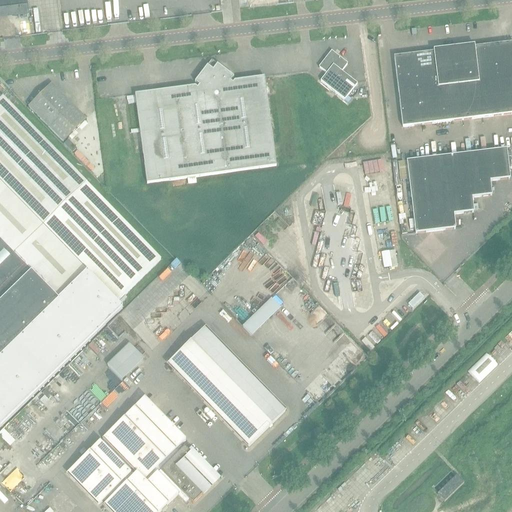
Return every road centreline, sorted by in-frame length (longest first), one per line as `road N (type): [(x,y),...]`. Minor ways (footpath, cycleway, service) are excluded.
road 1 (residential): [(0,57),(483,0)]
road 2 (residential): [(279,511),(511,284)]
